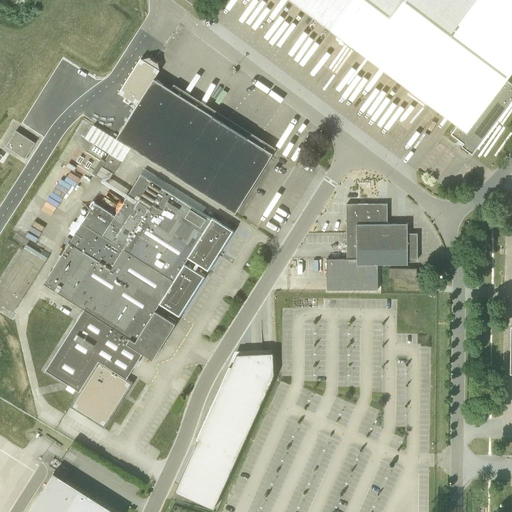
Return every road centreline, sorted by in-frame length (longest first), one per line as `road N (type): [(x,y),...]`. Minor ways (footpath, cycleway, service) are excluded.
road 1 (unclassified): [(149,511),(220,357),(353,145)]
road 2 (unclassified): [(444,214),(458,270),(456,511)]
road 3 (unclassified): [(184,19),(353,145)]
